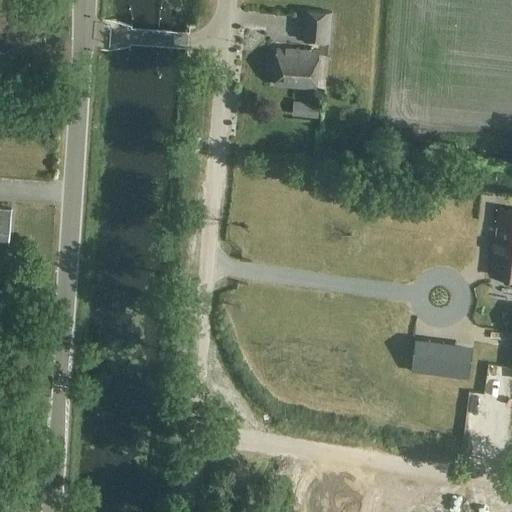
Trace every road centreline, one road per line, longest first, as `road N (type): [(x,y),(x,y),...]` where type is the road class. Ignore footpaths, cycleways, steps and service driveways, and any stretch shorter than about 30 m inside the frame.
road 1 (tertiary): [(52,511),(83,36)]
road 2 (track): [(191,511),(192,400),(215,175)]
